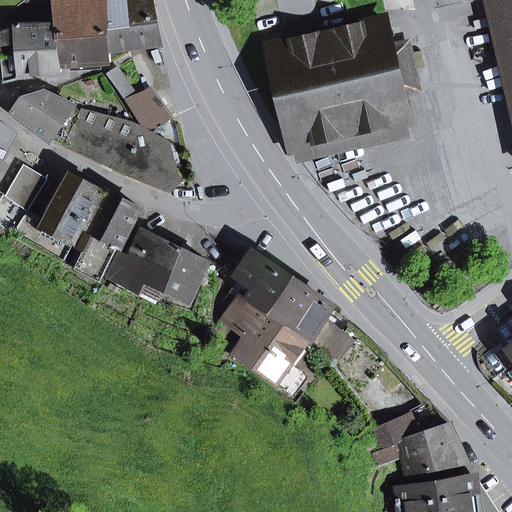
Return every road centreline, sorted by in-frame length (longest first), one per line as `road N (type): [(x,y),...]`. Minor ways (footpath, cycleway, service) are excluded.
road 1 (residential): [(0,114),(53,153),(192,214),(229,215),(285,191)]
road 2 (primary): [(285,191),(429,362)]
road 3 (primary): [(187,0),(211,71),(285,191)]
road 4 (primary): [(429,362),(511,449)]
